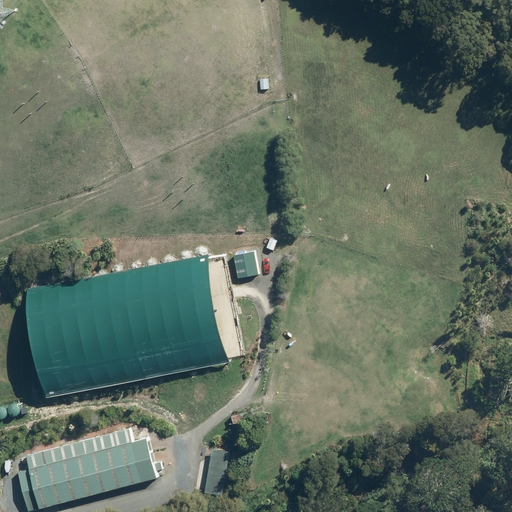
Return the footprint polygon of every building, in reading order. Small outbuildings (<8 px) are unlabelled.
[(271,78),(262,79),(264,89),(272,88),(271,78)] [(258,258),(240,260),(241,268),(259,266),(258,258)] [(255,410),(236,416),(238,423),(257,417),(255,410)] [(35,511),(47,508),(165,476),(163,469),(167,468),(165,461),(161,462),(154,436),(139,441),(135,427),(32,454),(35,468),(24,471),(35,511)] [(234,451),(217,448),(210,491),(227,494),(234,451)]
